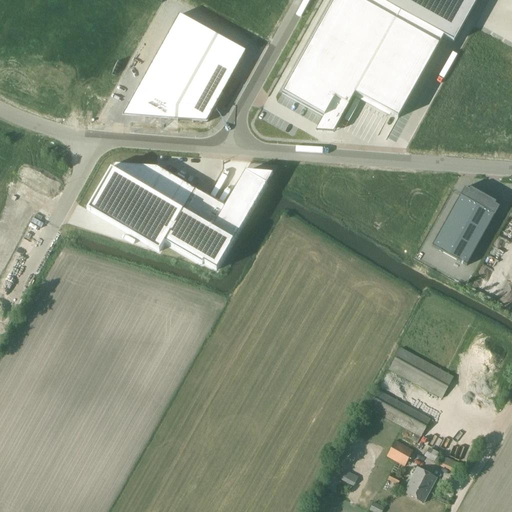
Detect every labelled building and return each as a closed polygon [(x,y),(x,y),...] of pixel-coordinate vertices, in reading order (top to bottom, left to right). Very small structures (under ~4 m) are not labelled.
[(337,1),(285,98),(315,115),(317,112),(341,125),(360,89),(404,114),(446,38),(454,43),(477,0),(345,0),(344,4),(337,1)] [(174,32),(144,90),(170,102),(162,118),(216,113),(239,65),(174,32)] [(109,173),(85,217),(155,250),(159,243),(204,265),(206,262),(218,269),(266,184),(238,170),(221,203),(144,167),(109,173)] [(464,188),(432,247),(467,266),(499,207),(493,204),(494,202),(471,189),(470,191),(464,188)] [(441,398),(452,377),(401,349),(389,369),(441,398)] [(418,443),(431,420),(378,391),(368,408),(415,434),(411,440),(418,443)] [(405,467),(414,451),(395,441),(387,457),(405,467)] [(436,462),(440,453),(429,448),(425,457),(436,462)] [(457,474),(461,465),(442,456),(438,465),(457,474)] [(423,503),(436,479),(417,468),(404,493),(423,503)] [(353,487),(358,478),(344,470),(339,479),(353,487)] [(398,485),(401,480),(391,474),(388,480),(398,485)] [(373,511),(383,511),(385,509),(374,503),(370,510),(373,511)]
